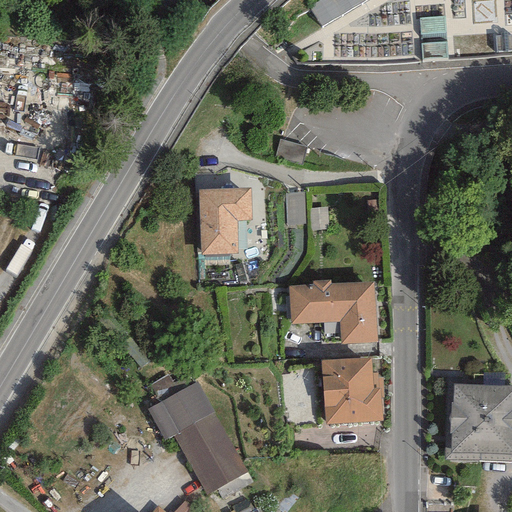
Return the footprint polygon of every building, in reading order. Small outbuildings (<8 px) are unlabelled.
[(308,0),(309,0),(320,22),(364,0),(308,0)] [(211,212),(216,279),(273,275),(267,208),(211,212)] [(302,304),(303,346),(346,344),(347,363),(386,362),(384,301),(302,304)] [(336,380),(340,458),(390,456),(386,378),(336,380)] [(182,418),(233,506),(267,486),(216,399),(182,418)] [(511,403),(464,404),(465,482),(511,481),(511,403)]
